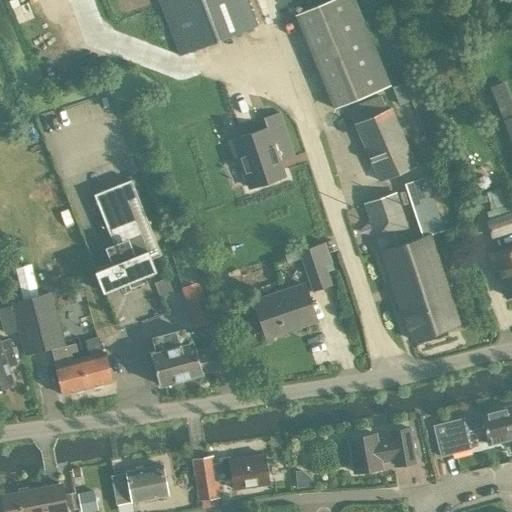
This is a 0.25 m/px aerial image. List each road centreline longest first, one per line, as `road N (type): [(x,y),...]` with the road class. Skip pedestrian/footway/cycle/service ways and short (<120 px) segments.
road 1 (residential): [(0,435),(390,376),(511,348)]
road 2 (track): [(390,376),(276,0)]
road 3 (residential): [(214,511),(293,499),(412,495)]
